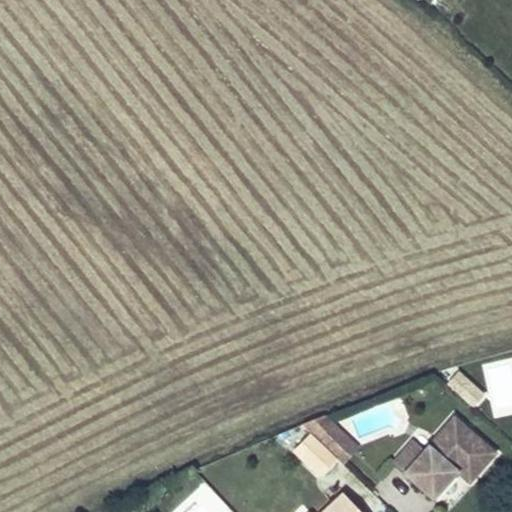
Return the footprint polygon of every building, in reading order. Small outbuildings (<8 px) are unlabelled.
[(458,370),(447,381),(472,404),(483,392),(458,370)] [(420,432),(396,458),(435,494),(459,467),(472,478),(497,450),(457,414),(432,442),(420,432)] [(351,440),(333,422),(319,437),(337,455),(351,440)] [(357,445),(351,440),(337,455),(343,460),(357,445)] [(335,482),(344,492),(356,479),(336,459),(317,478),(328,489),(335,482)] [(363,511),(346,493),(326,511),(363,511)]
